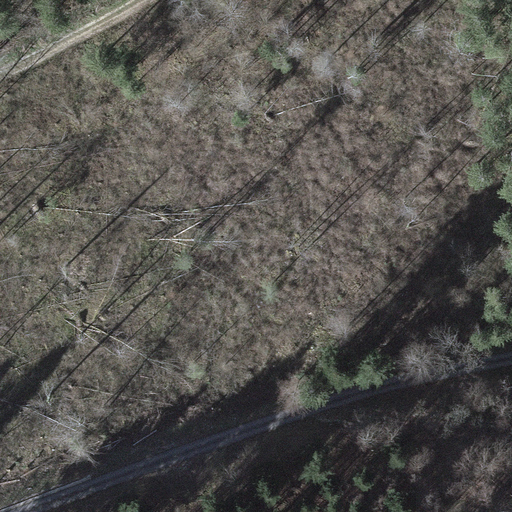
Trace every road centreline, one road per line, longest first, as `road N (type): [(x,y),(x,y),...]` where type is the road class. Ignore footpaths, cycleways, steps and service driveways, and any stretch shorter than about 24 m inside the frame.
road 1 (track): [(511,355),(307,405),(33,511)]
road 2 (track): [(307,405),(511,434)]
road 3 (track): [(0,68),(134,0)]
